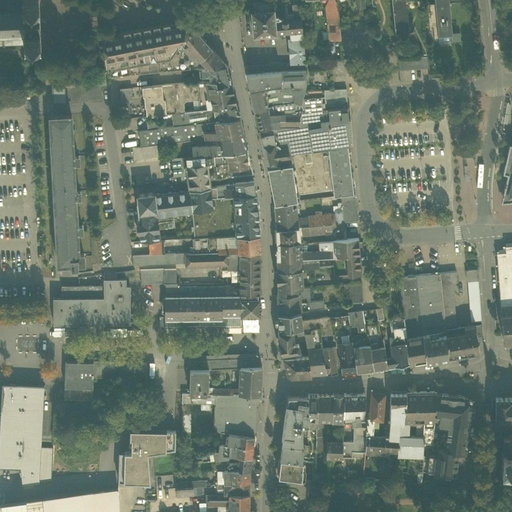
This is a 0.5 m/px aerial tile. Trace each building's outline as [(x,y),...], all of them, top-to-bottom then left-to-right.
[(0,0),(0,42),(3,43),(3,44),(5,44),(5,41),(13,41),(13,42),(15,42),(15,41),(23,40),(23,42),(23,44),(41,44),(39,0),(0,0)] [(339,25),(336,0),(328,0),(326,6),(329,40),(341,39),(339,25)] [(392,0),(396,31),(408,30),(405,0),(392,0)] [(289,32),(290,38),(303,37),(300,5),(293,5),(295,19),(283,20),(282,17),(280,17),(278,16),(274,16),(274,10),(274,9),(273,9),(271,9),(270,3),(271,3),(270,1),(270,2),(253,4),(254,11),(252,11),(251,11),(251,12),(252,12),(254,34),(253,34),(253,35),(254,35),(275,33),(276,33),(289,32)] [(449,1),(435,3),(436,20),(437,23),(438,36),(451,34),(452,34),(452,32),(449,2),(449,1)] [(341,39),(342,51),(354,50),(351,24),(339,25),(341,39)] [(183,51),(185,48),(180,42),(194,31),(189,25),(186,25),(173,27),(172,25),(152,29),(157,58),(187,55),(183,51)] [(145,30),(152,29),(151,26),(121,32),(121,35),(123,35),(132,33),(141,31),(145,30)] [(157,58),(152,29),(145,30),(141,31),(132,33),(123,35),(121,35),(118,35),(102,38),(104,55),(107,71),(107,72),(107,76),(130,74),(137,72),(135,62),(135,61),(150,59),(157,58)] [(185,48),(194,58),(197,61),(212,48),(195,29),(194,31),(180,42),(185,48)] [(460,32),(452,32),(452,34),(451,34),(452,41),(460,40),(460,32)] [(305,62),(303,37),(290,38),(289,39),(291,62),(291,63),(305,62)] [(184,68),(200,67),(205,66),(205,67),(227,65),(212,48),(197,61),(194,58),(181,59),(162,60),(163,71),(182,69),(182,68),(184,68)] [(399,58),(400,70),(421,68),(420,56),(399,58)] [(149,62),(150,72),(163,71),(162,60),(158,61),(149,62)] [(229,75),(227,65),(205,67),(205,66),(200,67),(200,75),(205,75),(209,73),(210,79),(229,75)] [(263,72),(249,74),(249,79),(247,80),(249,90),(263,87),(273,85),(278,85),(278,89),(305,91),(306,84),(305,70),(292,70),(281,71),(263,73),(263,72)] [(105,72),(70,73),(70,85),(106,83),(105,72)] [(199,110),(212,108),(211,97),(209,97),(209,92),(207,92),(206,80),(186,82),(162,84),(163,99),(165,99),(166,114),(180,112),(185,112),(184,103),(186,101),(198,100),(199,110)] [(216,80),(206,80),(207,92),(209,92),(209,97),(211,97),(212,108),(236,104),(235,94),(234,94),(232,85),(231,85),(231,82),(217,84),(216,80)] [(146,116),(166,114),(165,99),(163,99),(162,84),(151,85),(142,86),(143,96),(144,96),(145,107),(146,107),(146,116)] [(52,86),(53,102),(64,101),(64,85),(52,86)] [(293,102),(301,104),(305,91),(278,89),(278,85),(273,85),(263,87),(266,103),(282,99),(294,100),(293,102)] [(120,88),(121,100),(132,99),(131,87),(120,88)] [(249,90),(253,107),(267,104),(266,103),(263,87),(249,90)] [(328,97),(329,102),(347,101),(346,88),(324,89),(325,97),(328,97)] [(239,116),(236,104),(212,108),(199,110),(185,112),(180,112),(182,125),(203,122),(239,116)] [(269,113),(267,107),(254,110),(259,130),(272,127),(269,113)] [(271,167),(279,165),(282,165),(291,164),(289,154),(348,145),(351,145),(348,107),(300,111),(299,127),(272,127),(259,130),(267,167),(271,167)] [(272,127),(299,127),(300,113),(269,113),(272,127)] [(53,116),(55,142),(72,141),(70,115),(53,116)] [(242,132),(239,116),(203,122),(182,125),(184,140),(207,138),(220,136),(243,133),(242,132)] [(139,130),(141,146),(157,144),(164,143),(184,140),(182,125),(168,126),(139,130)] [(246,149),(243,133),(220,136),(220,144),(221,153),(222,152),(246,149)] [(207,138),(207,145),(220,144),(220,136),(207,138)] [(55,142),(57,177),(74,176),(73,162),(79,161),(78,155),(72,156),(72,141),(55,142)] [(511,143),(509,143),(502,173),(507,173),(501,201),(511,200),(511,174),(511,143)] [(132,147),(134,158),(158,155),(157,144),(141,146),(132,147)] [(192,146),(192,156),(212,154),(221,153),(220,144),(207,145),(192,146)] [(272,192),(273,197),(296,193),(333,189),(353,187),(350,166),(348,145),(289,154),(291,164),(282,165),(282,167),(279,168),(279,165),(271,167),(274,191),(272,192)] [(221,153),(212,154),(213,162),(215,179),(226,178),(226,177),(230,176),(231,175),(231,174),(248,172),(248,173),(251,173),(246,149),(222,152),(221,153)] [(188,174),(189,182),(209,180),(207,165),(208,165),(208,164),(210,162),(213,162),(212,154),(192,156),(186,156),(187,167),(188,174)] [(174,176),(176,176),(188,174),(187,167),(186,156),(182,157),(172,158),(172,161),(170,163),(173,165),(173,168),(171,171),(174,173),(174,176)] [(189,182),(188,174),(176,176),(177,183),(178,183),(178,182),(188,180),(189,182)] [(57,177),(58,212),(75,210),(75,196),(80,196),(80,190),(74,191),(74,176),(57,177)] [(210,186),(209,180),(189,182),(189,188),(210,186)] [(236,188),(237,194),(256,193),(253,181),(235,183),(236,188)] [(216,185),(216,186),(217,196),(233,195),(237,194),(236,188),(226,189),(225,184),(216,185)] [(136,202),(139,223),(139,225),(158,223),(157,215),(192,211),(192,210),(213,207),(211,197),(217,196),(216,186),(210,186),(189,188),(189,189),(166,192),(155,193),(157,209),(139,212),(138,202),(136,202)] [(354,193),(353,187),(333,189),(334,196),(341,195),(354,193)] [(137,194),(138,202),(139,212),(157,209),(155,193),(155,192),(137,194)] [(192,211),(194,237),(259,233),(259,226),(259,218),(258,218),(258,210),(259,209),(259,207),(259,206),(259,204),(258,203),(258,202),(257,202),(257,201),(256,201),(256,193),(237,194),(233,195),(217,196),(211,197),(213,207),(192,210),(192,211)] [(297,200),(296,193),(273,197),(274,204),(297,200)] [(354,201),(354,193),(341,195),(342,202),(354,201)] [(276,228),(298,226),(297,219),(296,208),(298,208),(297,200),(274,204),(276,228)] [(342,202),(344,221),(345,221),(357,220),(354,201),(342,202)] [(58,212),(60,246),(77,245),(77,231),(82,230),(82,225),(76,225),(75,210),(58,212)] [(308,218),(297,219),(298,226),(322,224),(335,222),(334,213),(321,215),(321,211),(315,212),(315,215),(307,216),(308,218)] [(334,229),(335,240),(346,239),(345,221),(344,221),(335,222),(322,224),(298,226),(299,235),(325,233),(325,230),(334,229)] [(276,228),(277,242),(299,240),(299,235),(298,226),(276,228)] [(160,239),(159,229),(140,231),(140,232),(141,240),(148,240),(160,239)] [(325,233),(325,240),(334,240),(335,240),(334,229),(325,230),(325,233)] [(192,237),(193,252),(260,250),(259,233),(194,237),(192,237)] [(335,240),(334,240),(335,255),(340,255),(346,255),(360,254),(358,238),(346,239),(335,240)] [(299,246),(280,247),(280,252),(277,252),(277,258),(300,257),(335,255),(334,240),(325,240),(306,242),(306,245),(299,246)] [(163,253),(162,241),(149,242),(149,254),(163,253)] [(78,252),(77,245),(60,246),(61,264),(71,263),(71,268),(79,267),(78,263),(84,262),(83,252),(78,252)] [(497,252),(501,314),(511,313),(511,245),(505,245),(506,252),(497,252)] [(240,268),(240,282),(260,284),(260,250),(193,252),(185,253),(184,253),(185,261),(185,265),(229,264),(240,264),(240,268)] [(132,254),(133,263),(185,261),(184,253),(163,253),(149,254),(132,254)] [(346,255),(348,275),(361,273),(360,254),(346,255)] [(277,258),(277,269),(300,268),(300,262),(300,257),(277,258)] [(164,268),(140,269),(142,282),(164,281),(164,268)] [(176,268),(164,268),(164,281),(164,283),(166,283),(176,283),(176,281),(176,268)] [(277,269),(278,289),(303,287),(302,268),(300,268),(277,269)] [(116,271),(116,278),(126,278),(128,278),(135,277),(134,269),(116,271)] [(468,281),(478,281),(478,269),(466,270),(467,281),(468,281)] [(59,306),(60,319),(129,318),(129,285),(126,285),(126,278),(116,278),(116,271),(104,273),(102,273),(103,285),(62,286),(62,298),(62,306),(59,306)] [(445,326),(445,329),(457,327),(452,283),(457,282),(456,277),(456,271),(439,273),(443,303),(442,303),(445,326)] [(439,273),(417,275),(420,306),(442,303),(443,303),(439,273)] [(402,307),(420,306),(417,275),(398,277),(400,300),(401,300),(402,307)] [(481,321),(478,281),(468,281),(471,322),(481,321)] [(260,292),(260,284),(240,282),(240,289),(240,292),(241,292),(260,292)] [(350,283),(351,303),(352,303),(363,302),(362,282),(350,283)] [(166,296),(224,295),(223,286),(176,286),(176,283),(166,283),(166,296)] [(223,284),(223,286),(224,295),(241,295),(241,292),(240,292),(240,289),(239,289),(239,288),(238,288),(234,288),(234,287),(234,286),(230,286),(230,285),(230,284),(223,284)] [(277,295),(277,313),(301,310),(324,307),(324,300),(310,301),(309,287),(303,287),(278,289),(278,295),(277,295)] [(241,292),(241,295),(241,308),(241,315),(243,315),(259,315),(260,315),(260,297),(260,292),(241,292)] [(165,296),(165,316),(165,317),(222,317),(222,308),(241,308),(241,295),(224,295),(166,296),(165,296)] [(59,306),(59,298),(53,298),(54,324),(129,322),(129,318),(60,319),(59,306)] [(442,303),(420,306),(423,334),(430,333),(430,334),(429,334),(429,337),(445,334),(445,329),(445,326),(442,303)] [(422,334),(423,334),(420,306),(402,307),(403,317),(404,317),(407,337),(407,340),(415,339),(423,338),(422,334)] [(375,308),(377,321),(378,321),(383,320),(381,307),(375,308)] [(241,315),(241,308),(222,308),(222,317),(165,317),(165,316),(163,316),(163,326),(165,328),(241,327),(243,325),(243,319),(243,315),(241,315)] [(374,369),(370,347),(367,345),(367,344),(365,327),(365,325),(362,309),(348,311),(348,314),(350,325),(350,326),(357,325),(358,335),(351,336),(352,341),(356,370),(374,369)] [(511,313),(501,314),(503,342),(511,341),(511,313)] [(335,340),(336,347),(339,346),(338,342),(352,341),(351,336),(350,326),(350,325),(348,314),(333,316),(331,316),(330,316),(332,331),(332,330),(333,338),(335,340)] [(302,319),(301,316),(278,318),(278,322),(278,330),(293,327),(302,326),(302,319)] [(318,317),(320,332),(332,331),(330,316),(331,316),(330,316),(318,317)] [(326,373),(324,359),(322,359),(321,347),(322,347),(320,332),(318,317),(302,319),(302,326),(305,339),(307,347),(308,355),(311,374),(326,373)] [(409,363),(406,340),(407,340),(407,337),(404,317),(403,317),(403,318),(392,319),(395,337),(388,338),(391,357),(393,366),(409,363)] [(377,341),(378,346),(383,345),(378,322),(365,325),(365,327),(367,344),(370,344),(369,343),(370,343),(377,341)] [(482,324),(474,325),(475,330),(476,330),(477,336),(482,335),(482,324)] [(475,336),(477,336),(476,330),(475,330),(474,325),(471,325),(457,327),(445,329),(445,334),(448,352),(477,348),(475,336)] [(300,349),(300,348),(299,342),(294,342),(293,338),(293,327),(278,330),(279,342),(282,352),(293,350),(300,349)] [(427,360),(433,359),(433,357),(441,354),(448,352),(445,334),(429,337),(429,334),(430,334),(430,333),(423,334),(422,334),(423,338),(426,360),(427,360)] [(479,352),(477,336),(475,336),(477,348),(448,352),(448,357),(477,352),(479,352)] [(409,363),(426,360),(423,338),(415,339),(407,340),(406,340),(409,363)] [(299,342),(300,348),(307,347),(305,339),(298,340),(299,342)] [(342,372),(356,370),(352,341),(338,342),(339,346),(342,372)] [(383,345),(378,346),(370,347),(374,369),(388,367),(386,357),(384,345),(383,345)] [(334,346),(322,348),(324,359),(326,373),(337,372),(334,346)] [(311,374),(308,355),(294,356),(283,356),(288,372),(291,375),(311,374)] [(240,366),(241,366),(241,356),(228,357),(229,367),(240,366)] [(255,356),(241,356),(241,366),(257,366),(255,356)] [(209,368),(211,368),(211,357),(208,358),(194,358),(190,363),(190,368),(208,368),(209,368)] [(211,368),(229,367),(228,357),(211,357),(211,368)] [(65,362),(65,383),(81,384),(93,384),(93,376),(93,363),(65,362)] [(93,376),(109,377),(109,363),(93,363),(93,376)] [(129,363),(109,363),(109,377),(129,377),(129,363)] [(145,364),(129,363),(129,377),(145,378),(145,364)] [(239,388),(233,388),(233,393),(239,393),(254,394),(258,394),(260,394),(262,366),(257,366),(241,366),(240,366),(239,388)] [(189,393),(207,393),(207,389),(208,389),(208,387),(209,368),(208,368),(190,368),(189,393)] [(39,480),(40,446),(44,384),(2,382),(1,407),(0,420),(0,465),(20,467),(22,482),(39,480)] [(92,400),(92,396),(81,396),(81,384),(65,383),(64,399),(92,400)] [(93,384),(81,384),(81,396),(92,396),(93,390),(93,384)] [(191,402),(215,403),(216,393),(213,393),(207,393),(189,393),(182,392),(182,402),(191,402)] [(371,392),(369,419),(377,420),(383,420),(385,393),(371,392)] [(215,403),(215,409),(253,410),(253,402),(255,402),(257,401),(258,400),(258,399),(258,394),(254,394),(239,393),(233,393),(233,394),(225,394),(216,393),(215,403)] [(320,419),(325,419),(327,393),(318,394),(317,419),(320,419)] [(325,419),(332,420),(334,393),(327,393),(325,419)] [(344,393),(334,393),(332,420),(343,420),(344,394),(344,393)] [(352,423),(352,422),(352,418),(360,418),(363,418),(365,403),(365,393),(344,393),(344,394),(343,420),(343,423),(352,423)] [(384,450),(397,451),(398,435),(399,423),(403,423),(403,406),(405,406),(406,393),(404,393),(390,393),(389,421),(386,421),(386,425),(385,437),(384,450)] [(417,436),(423,436),(423,443),(432,444),(434,423),(435,417),(434,417),(436,393),(426,393),(416,393),(406,393),(405,406),(403,406),(403,423),(399,423),(398,435),(410,435),(410,425),(417,425),(417,436)] [(434,417),(435,417),(439,418),(439,424),(448,425),(446,439),(445,439),(443,449),(437,448),(437,455),(423,454),(422,470),(451,473),(451,474),(455,474),(456,474),(458,452),(465,453),(468,433),(467,433),(468,424),(470,424),(473,398),(467,397),(467,396),(462,396),(436,393),(434,417)] [(308,395),(308,421),(317,421),(317,419),(318,394),(308,394),(308,395)] [(289,396),(287,404),(283,435),(282,442),(302,445),(302,428),(301,428),(301,427),(302,424),(301,424),(302,420),(307,421),(308,421),(308,395),(289,396)] [(511,398),(511,397),(495,397),(495,420),(511,419),(511,398)] [(191,402),(182,402),(182,412),(190,412),(191,402)] [(215,409),(215,416),(253,418),(253,410),(215,409)] [(182,430),(182,431),(188,431),(190,431),(190,412),(182,412),(182,430)] [(252,434),(253,418),(215,416),(214,430),(214,431),(215,431),(221,431),(230,432),(238,433),(252,434)] [(377,424),(377,420),(369,419),(368,419),(367,426),(366,435),(372,436),(372,431),(375,431),(377,430),(377,425),(377,424)] [(353,440),(346,440),(345,456),(352,456),(352,451),(365,452),(365,451),(366,435),(367,426),(353,425),(353,440)] [(123,481),(143,481),(143,477),(150,477),(148,452),(175,448),(176,429),(166,429),(166,430),(131,429),(131,438),(136,438),(136,444),(131,444),(131,451),(124,451),(123,474),(123,481)] [(221,431),(219,453),(219,454),(228,454),(229,443),(230,432),(221,431)] [(229,443),(237,444),(238,433),(230,432),(229,443)] [(252,434),(238,433),(237,444),(253,445),(254,435),(252,434)] [(365,451),(384,454),(384,450),(385,437),(372,436),(366,435),(365,451)] [(423,443),(423,436),(417,436),(410,435),(398,435),(397,451),(411,452),(410,457),(409,472),(422,473),(422,470),(423,454),(423,443)] [(511,438),(505,438),(504,436),(503,437),(504,439),(503,451),(502,451),(501,468),(502,468),(501,479),(499,480),(500,482),(502,480),(511,480),(511,438)] [(328,456),(341,456),(342,440),(339,440),(330,439),(326,439),(326,452),(325,456),(328,456)] [(309,445),(302,445),(282,442),(280,458),(300,461),(301,456),(309,457),(310,450),(309,445)] [(229,443),(228,454),(237,455),(239,455),(252,456),(253,445),(237,444),(229,443)] [(40,446),(39,480),(51,478),(52,447),(40,446)] [(202,453),(203,461),(216,459),(215,453),(215,451),(202,453)] [(239,462),(239,469),(250,469),(251,459),(239,458),(239,462)] [(305,461),(300,461),(280,458),(278,473),(278,475),(304,479),(305,468),(303,468),(305,461)] [(213,462),(214,469),(217,469),(224,469),(227,469),(227,462),(226,461),(213,462)] [(227,469),(224,469),(224,482),(249,481),(250,469),(239,469),(227,469)] [(249,481),(224,482),(224,488),(224,494),(229,493),(249,493),(249,481)] [(176,487),(176,495),(194,494),(193,487),(193,486),(192,486),(176,487)] [(24,500),(25,511),(118,511),(118,489),(24,500)] [(249,495),(229,496),(229,511),(249,509),(249,495)] [(227,511),(229,511),(229,496),(209,496),(209,499),(206,499),(206,511),(207,511),(213,511),(227,511)] [(25,511),(24,500),(0,502),(0,511),(25,511)]
